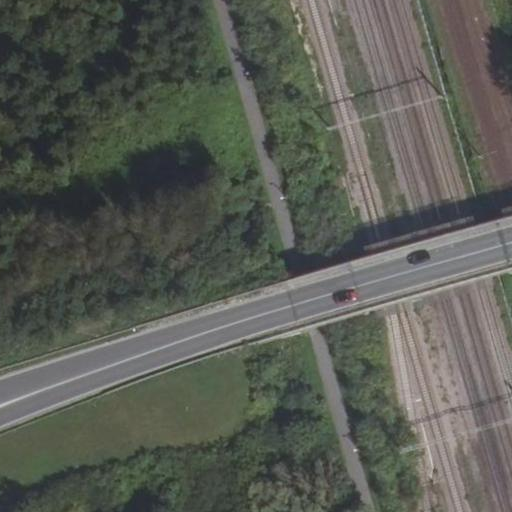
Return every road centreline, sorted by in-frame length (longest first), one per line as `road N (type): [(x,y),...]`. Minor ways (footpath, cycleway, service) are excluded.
road 1 (primary): [(511,243),(205,333)]
road 2 (primary): [(0,416),(205,333)]
road 3 (primary): [(205,333),(0,394)]
